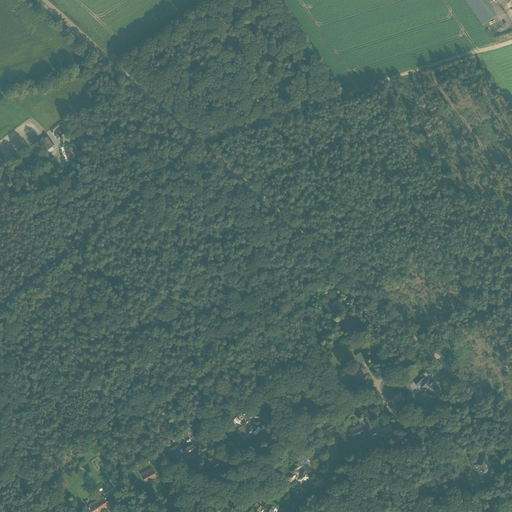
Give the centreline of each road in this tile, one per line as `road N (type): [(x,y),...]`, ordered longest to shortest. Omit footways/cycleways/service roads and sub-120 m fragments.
road 1 (track): [(429,350),(198,140)]
road 2 (unclassified): [(218,511),(301,430),(429,350)]
road 3 (track): [(0,304),(198,140)]
road 4 (track): [(426,68),(198,140)]
road 5 (track): [(198,140),(43,0)]
road 6 (track): [(197,145),(0,209)]
